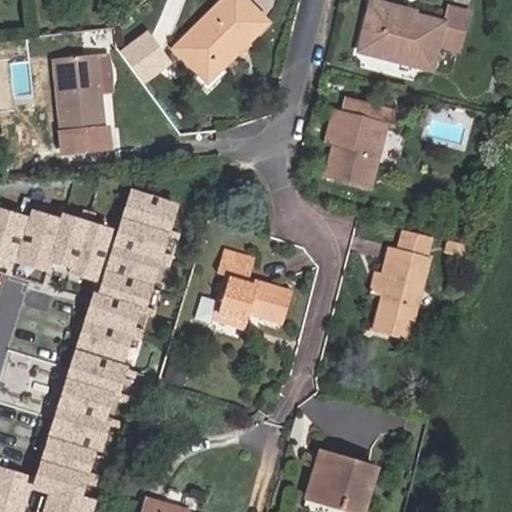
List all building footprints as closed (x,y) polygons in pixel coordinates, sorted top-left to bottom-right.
[(198,70),(211,58),(220,67),(265,21),(244,0),(224,0),(176,46),(198,70)] [(371,5),(359,50),(430,69),(437,43),(460,49),(469,13),(446,8),(442,23),(371,5)] [(150,31),(121,51),(144,85),(173,66),(150,31)] [(106,133),(101,58),(96,59),(101,133),(104,133),(106,133)] [(198,70),(208,79),(220,67),(211,58),(198,70)] [(104,133),(101,133),(96,59),(53,62),(60,155),(106,152),(104,133)] [(400,111),(346,99),(342,115),(335,142),(327,175),(370,187),(385,126),(396,129),(400,111)] [(326,140),(335,142),(342,115),(334,112),(326,140)] [(28,218),(0,208),(0,267),(11,271),(13,263),(46,273),(48,266),(95,281),(34,478),(0,466),(0,511),(92,511),(96,500),(89,498),(180,205),(129,189),(116,230),(61,213),(59,219),(31,210),(28,218)] [(433,240),(400,232),(395,250),(428,259),(433,240)] [(466,260),(469,247),(450,242),(447,255),(466,260)] [(375,274),(371,292),(382,295),(395,250),(388,248),(381,276),(375,274)] [(373,331),(407,340),(428,259),(395,250),(382,295),(373,331)] [(217,273),(224,275),(216,305),(214,312),(247,321),(250,313),(282,322),(290,296),(247,283),(252,263),(222,255),(217,273)] [(192,321),(209,327),(212,319),(214,312),(216,305),(199,300),(192,321)] [(212,319),(245,328),(247,321),(214,312),(212,319)] [(180,392),(184,378),(165,372),(160,386),(180,392)] [(328,458),(320,455),(316,468),(325,471),(328,458)] [(325,471),(316,468),(308,494),(342,505),(340,511),(341,511),(362,511),(374,472),(328,458),(325,471)] [(308,494),(306,501),(340,511),(342,505),(308,494)] [(170,511),(160,509),(162,503),(147,499),(142,511),(170,511)] [(170,511),(189,511),(190,511),(162,503),(160,509),(170,511)]
